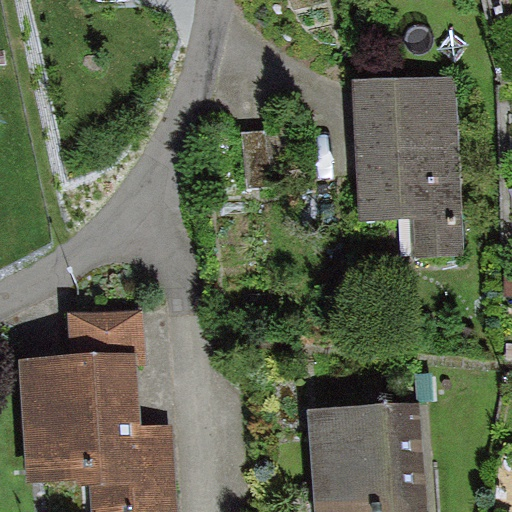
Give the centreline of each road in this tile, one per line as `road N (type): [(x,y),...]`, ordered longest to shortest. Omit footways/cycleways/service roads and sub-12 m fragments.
road 1 (residential): [(193,511),(176,250),(143,200)]
road 2 (residential): [(143,200),(193,80),(212,0)]
road 3 (residential): [(0,295),(69,262),(143,200)]
